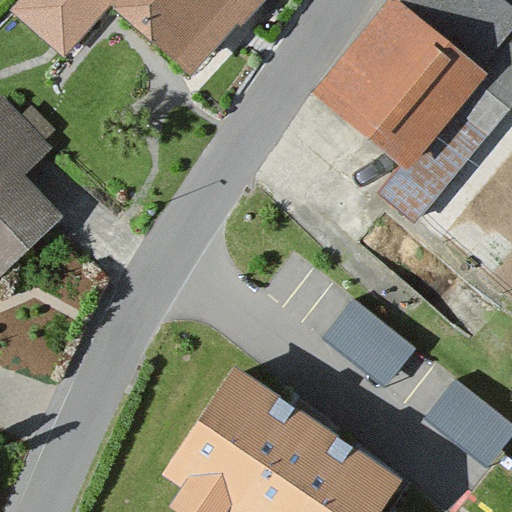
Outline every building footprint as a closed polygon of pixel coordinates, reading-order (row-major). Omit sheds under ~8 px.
[(264,0),(20,0),(15,7),(63,49),(105,2),(193,80),(264,0)] [(511,17),(511,11),(496,0),(392,0),(312,92),(395,162),(373,188),(511,295),(511,317),(506,324),(511,330),(511,43),(497,32),(511,17)] [(43,145),(0,103),(0,268),(53,213),(14,175),(43,145)] [(389,376),(417,331),(350,291),(323,336),(389,376)] [(511,409),(453,370),(422,414),(491,460),(511,429),(511,409)] [(388,511),(399,496),(236,388),(169,487),(190,501),(182,511),(388,511)]
